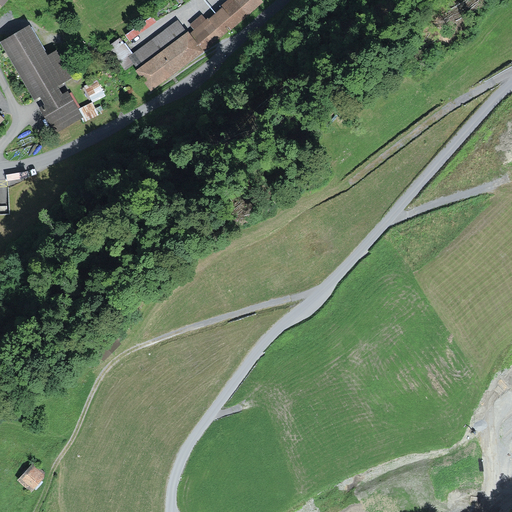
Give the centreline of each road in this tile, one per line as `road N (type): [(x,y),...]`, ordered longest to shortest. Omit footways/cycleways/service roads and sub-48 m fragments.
road 1 (track): [(511,80),(314,300),(261,342),(179,461),(168,511)]
road 2 (trunk): [(376,0),(131,238),(0,336)]
road 3 (unclassified): [(0,170),(26,166),(145,109),(285,0)]
road 4 (track): [(511,77),(436,114),(343,186),(240,244)]
road 5 (track): [(36,511),(97,379),(124,352),(161,338)]
road 6 (track): [(319,294),(309,290),(161,338)]
